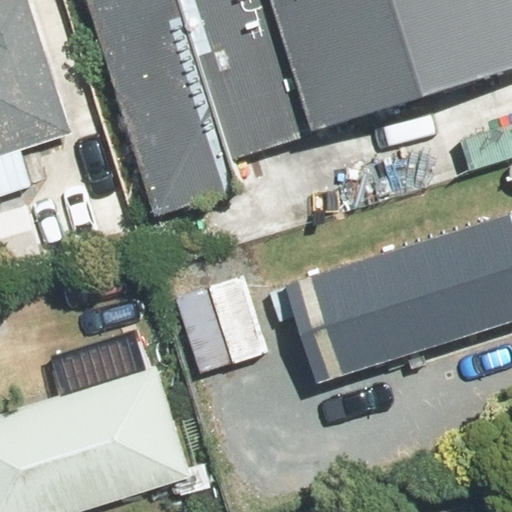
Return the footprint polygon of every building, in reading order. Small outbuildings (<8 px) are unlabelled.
[(34,0),(4,0),(0,1),(0,157),(72,139),(34,0)] [(511,61),(511,0),(70,0),(123,176),(511,61)] [(511,184),(272,257),(305,365),(511,302),(511,184)] [(27,201),(0,210),(0,268),(45,252),(27,201)] [(229,283),(172,299),(194,378),(251,362),(229,283)] [(153,369),(0,415),(0,511),(94,511),(188,483),(153,369)]
